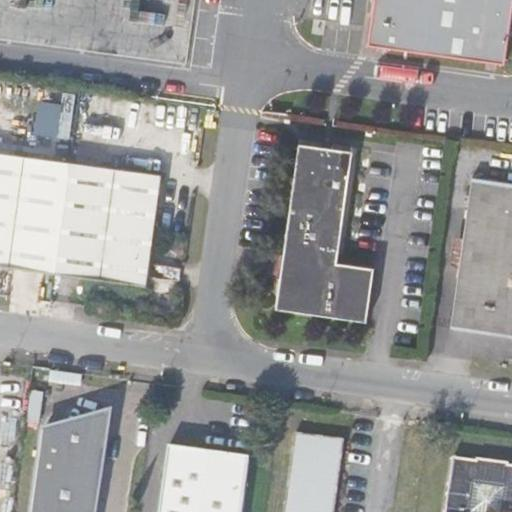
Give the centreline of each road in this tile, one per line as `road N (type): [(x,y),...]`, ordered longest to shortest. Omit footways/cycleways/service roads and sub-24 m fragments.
road 1 (unclassified): [(511,402),(0,333)]
road 2 (unknown): [(0,19),(242,62)]
road 3 (unknown): [(411,147),(376,384)]
